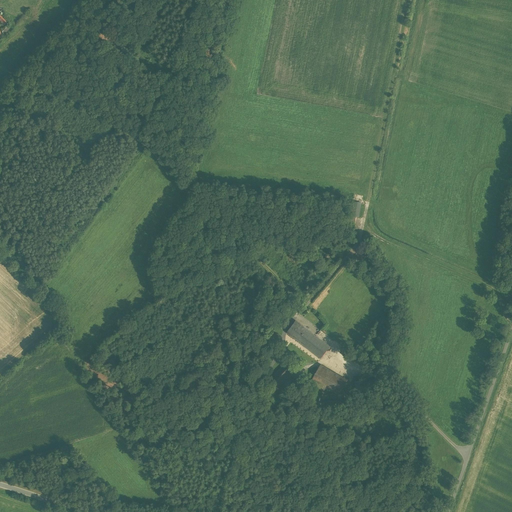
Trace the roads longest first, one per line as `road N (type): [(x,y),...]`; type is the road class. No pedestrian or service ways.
road 1 (track): [(0,55),(36,83),(154,145),(270,260),(304,308),(358,239),(361,215)]
road 2 (unclassified): [(464,453),(390,380),(337,374)]
road 3 (unclassified): [(464,453),(511,325)]
